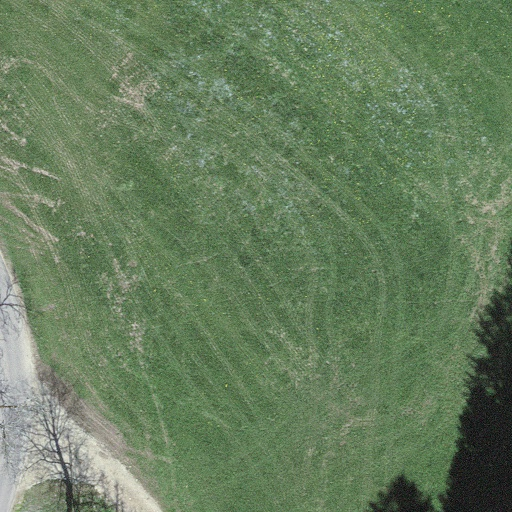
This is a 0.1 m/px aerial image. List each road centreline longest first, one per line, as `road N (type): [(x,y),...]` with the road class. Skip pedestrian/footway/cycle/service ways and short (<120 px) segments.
road 1 (unclassified): [(0,458),(16,390),(0,295)]
road 2 (track): [(13,418),(115,478),(142,511)]
